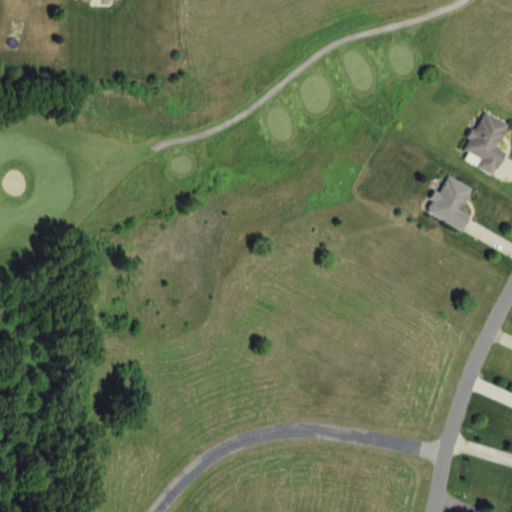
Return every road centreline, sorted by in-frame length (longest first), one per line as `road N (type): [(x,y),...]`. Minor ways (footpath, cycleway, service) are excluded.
road 1 (residential): [(152,511),(222,448),(261,434),(331,432),(439,454)]
road 2 (residential): [(429,511),(439,454),(468,409),(511,302)]
